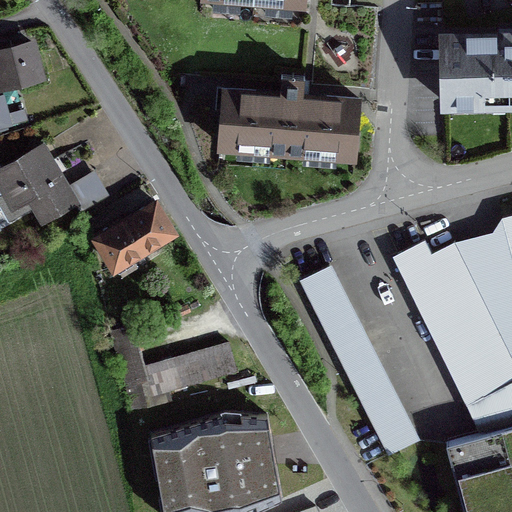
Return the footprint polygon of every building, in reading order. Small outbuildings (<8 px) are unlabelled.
[(212,0),(212,5),(240,7),(240,0),(259,0),(259,9),(293,11),(293,3),(307,4),(307,0),(212,0)] [(511,23),(438,25),(440,106),(511,104),(511,23)] [(0,88),(46,76),(35,35),(0,44),(0,88)] [(57,61),(54,49),(43,52),(47,64),(57,61)] [(281,85),(222,80),(216,146),(236,147),(235,154),(269,156),(270,149),(302,152),(301,159),(336,161),(337,155),(356,156),(362,92),(303,88),(305,73),(282,71),(281,85)] [(4,92),(0,92),(0,130),(10,127),(9,124),(29,118),(25,106),(10,111),(4,92)] [(70,182),(44,138),(0,163),(0,190),(1,192),(0,193),(0,204),(9,220),(32,206),(42,223),(80,201),(84,207),(109,192),(95,168),(70,182)] [(180,230),(157,193),(91,234),(113,270),(118,268),(122,275),(151,258),(146,250),(180,230)] [(479,430),(511,420),(511,210),(502,213),(494,228),(454,238),(432,249),(425,236),(393,253),(479,430)] [(421,436),(332,260),(299,276),(389,452),(421,436)] [(133,322),(107,329),(130,411),(169,401),(166,390),(236,371),(228,340),(144,363),(133,322)] [(245,511),(286,496),(272,405),(223,401),(206,406),(207,410),(143,429),(155,511),(245,511)] [(511,511),(511,422),(446,440),(466,511),(511,511)]
